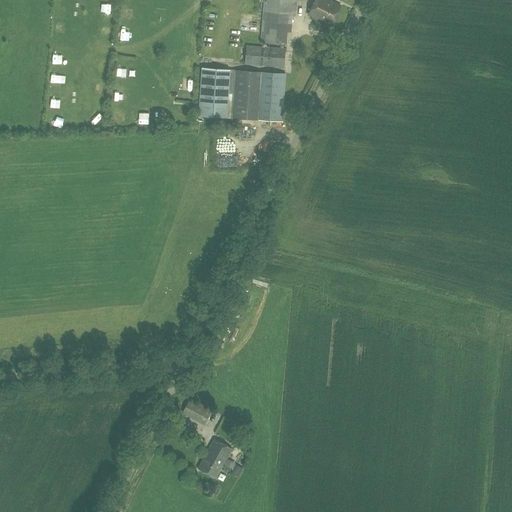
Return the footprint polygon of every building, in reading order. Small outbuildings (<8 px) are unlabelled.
[(264,0),(261,42),(287,44),(289,15),(297,15),(298,0),(264,0)] [(329,0),(315,0),(309,14),(332,25),(341,6),(329,0)] [(123,18),(132,19),(133,8),(123,8),(123,18)] [(250,19),(259,21),(261,13),(252,11),(250,19)] [(307,21),(295,26),(300,38),(311,34),(307,21)] [(121,27),(121,38),(132,39),(133,28),(121,27)] [(247,46),(246,64),(284,67),(286,49),(247,46)] [(63,68),(65,60),(55,57),(53,65),(63,68)] [(130,78),(130,65),(118,65),(118,78),(130,78)] [(202,68),(198,116),(227,118),(230,70),(202,68)] [(282,121),(285,74),(236,70),(233,118),(282,121)] [(152,125),(152,113),(141,113),(141,125),(152,125)] [(99,127),(107,121),(103,115),(95,120),(99,127)] [(299,215),(296,223),(301,225),(304,218),(299,215)] [(205,425),(213,411),(192,398),(184,412),(205,425)] [(233,449),(215,439),(198,469),(216,479),(233,449)] [(192,440),(187,448),(196,453),(200,445),(192,440)] [(231,473),(238,477),(243,468),(236,464),(231,473)]
